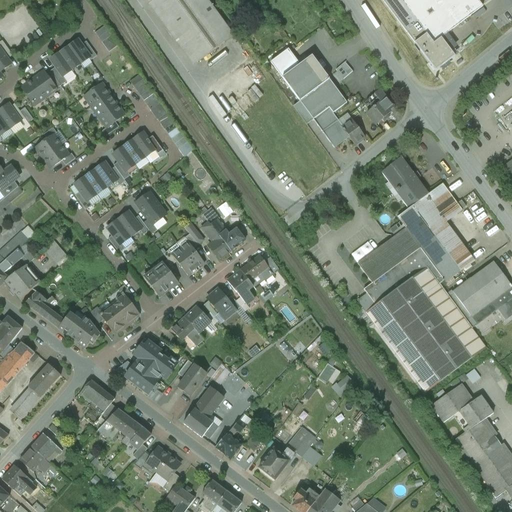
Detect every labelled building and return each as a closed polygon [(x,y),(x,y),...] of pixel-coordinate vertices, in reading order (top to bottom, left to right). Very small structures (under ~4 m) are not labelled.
[(232,35),(206,0),(151,0),(150,1),(167,24),(163,27),(173,41),(178,38),(195,62),(232,35)] [(383,0),(436,69),(456,54),(442,36),(482,7),(476,0),(383,0)] [(98,39),(108,32),(104,27),(95,34),(98,39)] [(108,32),(98,39),(102,43),(111,37),(108,32)] [(111,37),(102,43),(109,53),(118,46),(111,37)] [(81,46),(78,41),(69,48),(81,65),(90,59),(90,58),(81,46)] [(13,56),(2,42),(0,43),(0,50),(7,60),(13,56)] [(96,57),(86,42),(81,46),(90,58),(90,59),(91,61),(96,57)] [(81,65),(69,48),(59,54),(72,71),(81,65)] [(0,72),(10,65),(7,60),(0,50),(0,72)] [(288,50),(270,63),(282,79),(300,66),(288,50)] [(59,54),(50,61),(55,68),(62,78),(63,78),(72,71),(59,54)] [(300,66),(282,79),(300,102),(329,80),(321,69),(325,66),(321,62),(317,65),(312,57),(300,66)] [(352,72),(345,63),(336,71),(343,80),(352,72)] [(62,78),(55,68),(50,72),(61,86),(66,83),(63,78),(62,78)] [(338,84),(343,80),(336,71),(330,75),(338,84)] [(61,86),(50,72),(46,75),(56,90),(61,86)] [(46,75),(44,73),(32,81),(45,99),(57,91),(56,90),(46,75)] [(133,87),(143,81),(139,76),(130,83),(133,87)] [(329,80),(300,102),(313,120),(324,135),(339,123),(329,109),(333,114),(347,104),(329,80)] [(45,99),(32,81),(21,89),(34,107),(45,99)] [(137,92),(146,85),(143,81),(133,87),(137,92)] [(102,85),(84,98),(91,108),(109,95),(102,85)] [(140,97),(150,90),(146,85),(137,92),(140,97)] [(144,102),(153,95),(150,90),(140,97),(144,102)] [(377,99),(369,106),(372,109),(366,114),(376,125),(389,113),(388,112),(393,107),(382,94),(377,99)] [(109,95),(91,108),(99,119),(117,106),(109,95)] [(144,102),(147,107),(157,100),(153,95),(144,102)] [(150,112),(160,105),(157,100),(147,107),(150,112)] [(313,120),(300,102),(293,107),(306,125),(313,120)] [(20,112),(14,105),(9,108),(20,123),(25,119),(20,112)] [(167,114),(160,105),(150,112),(157,121),(167,114)] [(9,108),(8,106),(0,111),(0,116),(10,130),(20,123),(9,108)] [(117,106),(99,119),(106,129),(115,123),(124,116),(117,106)] [(25,109),(20,112),(25,119),(28,124),(33,120),(25,109)] [(167,114),(157,121),(161,125),(161,126),(170,119),(167,114)] [(0,116),(0,137),(10,130),(0,116)] [(170,119),(161,126),(164,130),(173,124),(170,119)] [(365,138),(352,121),(342,128),(349,138),(355,146),(365,138)] [(24,129),(20,123),(10,130),(14,136),(24,129)] [(115,123),(106,129),(100,133),(104,138),(119,128),(115,123)] [(339,123),(324,135),(334,149),(349,138),(342,128),(339,123)] [(173,124),(164,130),(167,135),(168,135),(176,129),(177,129),(174,124),(173,124)] [(53,129),(43,136),(47,140),(54,135),(56,134),(53,129)] [(176,129),(168,135),(171,140),(180,134),(176,129)] [(56,134),(54,135),(61,146),(68,141),(60,131),(56,134)] [(171,140),(174,145),(184,138),(180,133),(180,134),(171,140)] [(147,140),(143,134),(133,141),(145,158),(154,152),(155,151),(147,140)] [(47,140),(36,148),(39,153),(38,154),(43,159),(61,146),(54,135),(47,140)] [(163,151),(152,137),(147,140),(155,151),(154,152),(157,155),(163,151)] [(184,138),(174,145),(178,150),(187,143),(184,138)] [(133,141),(123,148),(135,165),(145,158),(133,141)] [(187,143),(178,150),(184,159),(193,151),(187,143)] [(61,146),(43,159),(47,165),(51,169),(62,162),(69,156),(61,146)] [(135,165),(123,148),(113,155),(118,163),(125,173),(126,172),(135,165)] [(69,156),(62,162),(65,166),(75,160),(71,155),(69,156)] [(511,157),(502,164),(508,172),(511,168),(511,157)] [(413,175),(400,158),(381,173),(382,173),(384,171),(398,190),(395,192),(396,192),(398,190),(410,207),(408,209),(408,210),(428,195),(416,180),(420,177),(417,172),(413,175)] [(125,173),(118,163),(113,166),(115,168),(124,181),(130,177),(126,172),(125,173)] [(104,164),(95,171),(107,188),(116,182),(117,181),(110,171),(104,164)] [(11,168),(3,173),(3,174),(0,176),(0,188),(1,190),(2,190),(14,182),(19,178),(11,168)] [(124,181),(115,168),(110,171),(117,181),(116,182),(119,187),(125,183),(124,181)] [(95,171),(85,178),(97,195),(107,188),(95,171)] [(97,195),(85,178),(75,186),(80,193),(87,203),(88,202),(97,195)] [(205,191),(214,187),(211,180),(202,183),(205,191)] [(14,182),(2,190),(1,190),(0,190),(0,193),(4,200),(6,198),(18,188),(14,182)] [(408,210),(397,218),(400,222),(405,229),(420,249),(444,281),(445,283),(474,262),(446,223),(462,211),(442,185),(428,195),(408,210)] [(70,188),(76,196),(80,193),(75,186),(70,188)] [(18,188),(6,198),(10,202),(22,193),(18,188)] [(87,203),(80,193),(76,196),(75,196),(86,211),(91,207),(88,202),(87,203)] [(166,216),(149,194),(136,204),(148,220),(152,226),(153,226),(166,216)] [(466,207),(461,201),(457,204),(462,210),(466,207)] [(133,221),(128,214),(118,221),(130,238),(139,231),(140,230),(133,221)] [(215,215),(207,221),(208,223),(211,227),(217,221),(217,222),(219,220),(215,215)] [(143,224),(138,217),(133,221),(140,230),(139,231),(143,236),(149,231),(143,224)] [(148,220),(143,224),(149,231),(152,235),(157,231),(153,226),(152,226),(148,220)] [(130,238),(118,221),(107,229),(113,236),(120,246),(121,245),(130,238)] [(245,242),(236,230),(229,236),(217,222),(217,221),(211,227),(220,238),(231,252),(245,242)] [(387,232),(392,239),(405,229),(400,222),(387,232)] [(220,238),(211,227),(208,223),(201,229),(213,244),(208,247),(219,261),(231,252),(220,238)] [(192,228),(187,226),(184,228),(189,235),(191,237),(196,233),(192,228)] [(21,233),(29,241),(35,235),(28,227),(21,233)] [(392,239),(357,265),(372,284),(420,249),(405,229),(392,239)] [(6,247),(14,253),(22,247),(24,245),(29,241),(21,233),(6,247)] [(196,233),(191,237),(198,246),(204,242),(196,233)] [(191,237),(189,235),(184,239),(188,244),(193,250),(198,246),(191,237)] [(120,246),(113,236),(108,240),(119,254),(125,250),(121,245),(120,246)] [(184,239),(177,245),(180,250),(188,244),(184,239)] [(54,242),(44,250),(48,255),(58,247),(54,242)] [(180,250),(197,272),(202,268),(201,266),(204,264),(193,250),(188,244),(180,250)] [(177,245),(168,251),(172,256),(180,250),(177,245)] [(1,265),(0,266),(0,271),(3,275),(22,258),(27,253),(22,247),(14,253),(6,261),(1,265)] [(6,247),(0,252),(0,255),(6,261),(14,253),(6,247)] [(48,255),(50,258),(60,249),(58,247),(48,255)] [(60,249),(50,258),(59,267),(69,259),(60,249)] [(420,249),(372,284),(363,290),(371,300),(367,303),(367,304),(362,308),(366,313),(427,268),(439,285),(444,281),(420,249)] [(197,272),(180,250),(172,256),(177,262),(187,277),(190,275),(192,276),(197,272)] [(36,258),(30,251),(27,253),(22,258),(28,265),(36,258)] [(172,256),(168,251),(163,255),(167,260),(172,266),(177,262),(172,256)] [(259,256),(239,270),(241,272),(248,282),(259,274),(263,278),(271,273),(263,262),(259,256)] [(278,270),(270,257),(263,262),(271,273),(272,275),(278,270)] [(172,266),(167,260),(162,264),(163,264),(170,274),(175,270),(172,266)] [(493,263),(453,293),(471,318),(511,287),(493,263)] [(163,264),(144,279),(159,299),(178,284),(170,274),(163,264)] [(25,267),(8,279),(4,283),(11,291),(10,292),(14,296),(15,295),(20,301),(40,284),(25,267)] [(366,313),(365,313),(425,394),(486,348),(472,329),(448,296),(439,285),(427,268),(366,313)] [(0,271),(0,287),(4,283),(8,279),(3,275),(0,271)] [(248,282),(241,272),(227,283),(235,293),(240,299),(245,306),(246,306),(254,299),(248,292),(253,288),(248,282)] [(511,287),(511,299),(498,310),(501,314),(504,318),(511,312),(511,285),(511,287)] [(132,297),(124,286),(119,290),(119,293),(121,296),(123,294),(128,301),(132,297)] [(511,287),(471,318),(477,325),(490,316),(493,320),(501,314),(498,310),(511,299),(511,287)] [(227,302),(218,291),(206,300),(219,315),(224,321),(235,312),(227,302)] [(47,302),(37,293),(25,304),(58,330),(64,322),(46,308),(54,301),(52,298),(47,302)] [(471,318),(453,293),(448,296),(472,329),(477,325),(471,318)] [(121,296),(116,299),(116,302),(117,304),(112,308),(127,328),(130,326),(130,325),(132,323),(131,322),(137,317),(138,314),(128,301),(123,294),(121,296)] [(240,308),(231,298),(227,302),(235,312),(240,308)] [(245,306),(240,299),(235,302),(244,313),(249,309),(246,306),(245,306)] [(80,300),(69,314),(81,323),(84,319),(89,322),(94,328),(98,323),(90,313),(80,300)] [(219,315),(208,303),(203,307),(210,314),(214,319),(219,315)] [(97,308),(90,313),(98,323),(99,324),(103,321),(100,317),(102,315),(97,308)] [(102,315),(100,317),(103,321),(114,335),(123,328),(124,330),(127,328),(112,308),(102,315)] [(235,312),(241,318),(245,315),(243,313),(244,313),(240,308),(235,312)] [(205,318),(196,309),(184,320),(194,330),(199,335),(211,324),(205,318)] [(81,323),(69,314),(64,322),(58,330),(85,350),(93,340),(95,342),(100,336),(94,328),(89,322),(84,319),(81,323)] [(214,319),(210,314),(205,318),(211,324),(213,327),(218,323),(214,319)] [(2,324),(0,325),(0,348),(4,351),(10,345),(14,340),(22,329),(7,317),(2,324)] [(184,320),(171,332),(182,343),(182,342),(187,337),(194,330),(184,320)] [(194,330),(187,337),(197,348),(204,341),(199,335),(194,330)] [(21,343),(14,352),(6,357),(5,359),(0,364),(0,415),(3,412),(0,409),(0,392),(8,385),(34,354),(21,343)] [(180,369),(145,343),(131,361),(136,365),(124,381),(148,400),(161,384),(165,387),(180,369)] [(4,351),(1,355),(5,359),(6,357),(14,349),(10,345),(4,351)] [(188,362),(178,375),(185,380),(195,367),(188,362)] [(48,365),(28,388),(33,392),(40,399),(60,376),(48,365)] [(195,367),(185,380),(178,389),(190,398),(206,375),(195,367)] [(219,368),(211,379),(215,382),(224,371),(219,368)] [(215,373),(212,370),(207,376),(211,379),(215,373)] [(467,375),(473,383),(481,378),(475,370),(467,375)] [(345,375),(332,388),(341,398),(355,384),(345,375)] [(114,400),(91,382),(78,396),(91,405),(94,407),(103,414),(111,405),(114,400)] [(473,402),(461,385),(431,406),(443,424),(453,417),(453,416),(473,402)] [(210,390),(194,411),(207,421),(224,400),(210,390)] [(33,392),(13,415),(18,419),(20,421),(40,399),(33,392)] [(473,402),(453,416),(453,417),(465,434),(481,422),(488,418),(493,414),(481,397),(473,402)] [(103,414),(94,407),(91,405),(90,406),(90,408),(92,409),(85,416),(96,425),(98,423),(97,422),(103,415),(103,414)] [(118,410),(111,405),(103,414),(103,415),(109,419),(118,410)] [(109,419),(98,431),(111,441),(118,431),(127,418),(118,410),(109,419)] [(207,421),(194,411),(183,426),(202,439),(209,430),(212,425),(207,421)] [(360,412),(354,421),(363,427),(369,418),(360,412)] [(142,429),(127,418),(118,431),(131,441),(132,441),(142,429)] [(493,438),(494,437),(499,434),(488,418),(481,422),(493,438)] [(20,421),(18,419),(14,423),(22,430),(25,426),(20,421)] [(246,427),(239,422),(227,435),(231,438),(232,437),(236,432),(240,434),(246,427)] [(501,446),(494,437),(493,438),(481,422),(465,434),(455,440),(496,499),(506,492),(505,490),(511,485),(511,465),(499,447),(501,446)] [(61,433),(52,425),(48,429),(57,437),(61,433)] [(142,429),(132,441),(131,441),(129,444),(137,451),(138,451),(142,446),(151,436),(142,429)] [(0,430),(0,445),(8,436),(0,430)] [(209,430),(202,439),(206,443),(213,433),(209,430)] [(317,441),(304,431),(297,441),(309,450),(310,449),(310,450),(317,441)] [(56,447),(62,452),(66,447),(52,434),(48,439),(56,447)] [(48,439),(43,435),(31,448),(44,460),(48,456),(56,447),(48,439)] [(231,438),(227,435),(215,449),(230,460),(241,446),(231,438)] [(297,441),(295,440),(287,450),(294,456),(295,454),(302,459),(309,450),(297,441)] [(501,446),(499,447),(511,465),(511,452),(505,443),(501,446)] [(142,446),(138,451),(137,451),(132,457),(137,461),(145,452),(147,450),(142,446)] [(56,447),(48,456),(54,461),(62,452),(56,447)] [(44,460),(31,448),(19,461),(33,473),(38,468),(44,474),(47,471),(51,466),(44,460)] [(151,457),(145,465),(146,465),(142,469),(152,476),(155,472),(157,473),(170,455),(165,451),(164,451),(163,452),(158,448),(151,457)] [(310,450),(310,449),(309,450),(302,459),(314,468),(321,458),(310,450)] [(282,457),(273,450),(259,469),(275,481),(290,462),(289,462),(282,457)] [(287,450),(282,457),(289,462),(294,456),(287,450)] [(137,461),(133,466),(141,472),(142,469),(146,465),(145,465),(151,457),(145,452),(137,461)] [(170,455),(157,473),(168,482),(174,474),(180,465),(175,461),(176,460),(176,459),(170,455)] [(26,477),(14,466),(2,480),(13,491),(26,477)] [(58,472),(51,466),(47,471),(53,477),(58,472)] [(174,474),(168,482),(163,488),(170,494),(176,485),(180,479),(174,474)] [(26,477),(13,491),(20,497),(25,491),(32,485),(33,483),(26,477)] [(226,493),(212,482),(202,494),(206,498),(217,505),(226,493)] [(36,489),(32,485),(25,491),(30,496),(36,489)] [(184,491),(176,485),(170,494),(166,499),(178,507),(175,511),(185,511),(186,511),(195,499),(189,495),(191,491),(187,488),(184,491)] [(0,488),(0,507),(9,497),(8,495),(3,491),(0,488)] [(309,490),(305,494),(300,491),(294,499),(297,501),(292,507),(298,511),(308,511),(317,502),(320,498),(309,490)] [(320,498),(317,502),(324,507),(330,511),(333,511),(341,502),(325,490),(320,498)] [(235,511),(241,504),(226,493),(217,505),(222,509),(225,511),(235,511)] [(206,498),(199,507),(205,511),(211,511),(217,505),(206,498)] [(317,502),(308,511),(319,511),(324,507),(317,502)] [(361,502),(352,509),(354,511),(358,511),(365,507),(361,502)]
